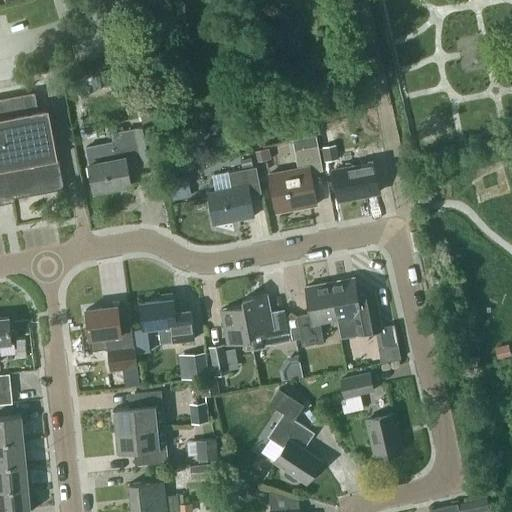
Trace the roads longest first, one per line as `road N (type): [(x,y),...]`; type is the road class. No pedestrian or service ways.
road 1 (residential): [(363,511),(433,485),(451,466),(402,247),(392,234)]
road 2 (residential): [(87,249),(149,243),(200,262),(392,234)]
road 3 (residential): [(87,249),(44,36),(110,11),(115,0)]
road 4 (residential): [(73,511),(44,256)]
